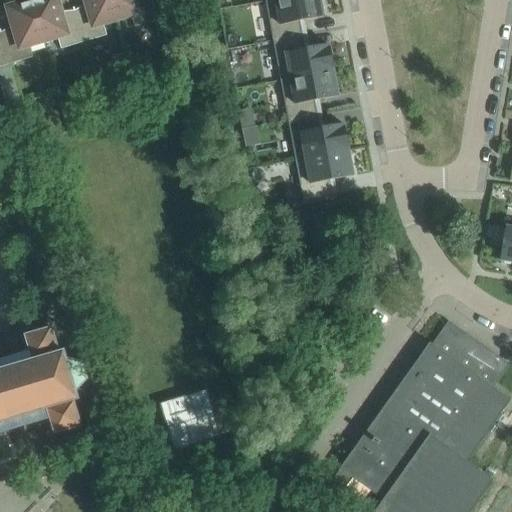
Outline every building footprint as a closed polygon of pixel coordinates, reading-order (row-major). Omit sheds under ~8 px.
[(43,41),(30,0),(19,0),(15,1),(15,3),(16,2),(17,5),(7,8),(15,34),(2,38),(10,64),(32,57),(29,46),(43,41)] [(30,0),(43,41),(57,37),(60,49),(83,42),(75,16),(63,20),(56,0),(30,0)] [(117,20),(110,0),(84,0),(88,12),(75,16),(83,42),(106,35),(103,24),(117,20)] [(110,0),(117,20),(131,16),(134,27),(158,20),(151,0),(110,0)] [(319,0),(272,0),(265,1),(272,41),(302,36),(299,22),(323,17),(319,0)] [(302,36),(272,41),(280,81),(333,71),(328,45),(304,50),(302,36)] [(0,66),(10,64),(2,38),(0,38),(0,66)] [(333,71),(280,81),(287,120),(317,115),(314,101),(338,96),(333,71)] [(317,115),(287,120),(295,160),(348,150),(343,124),(319,129),(317,115)] [(348,150),(295,160),(302,201),(332,195),(329,180),(353,176),(348,150)] [(511,227),(506,227),(500,261),(511,262),(511,227)] [(464,460),(492,421),(494,418),(498,421),(502,415),(498,412),(507,400),(509,402),(510,400),(458,363),(474,341),(475,342),(475,341),(448,322),(432,345),(429,343),(333,478),(346,488),(353,479),(383,500),(374,511),(470,511),(493,480),(464,460)] [(0,437),(51,423),(54,434),(80,427),(73,401),(78,400),(75,392),(87,380),(82,364),(66,360),(64,352),(59,353),(51,328),(25,336),(30,354),(0,363),(0,437)] [(206,389),(160,404),(174,451),(220,436),(206,389)]
